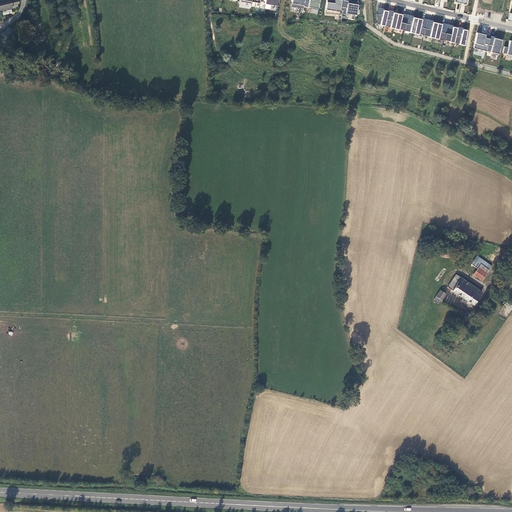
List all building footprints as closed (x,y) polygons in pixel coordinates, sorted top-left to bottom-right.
[(0,0),(0,11),(11,9),(18,7),(18,4),(19,4),(18,0),(13,0),(11,0),(10,0),(0,0)] [(304,0),(291,0),(291,6),(303,9),(303,6),(304,0)] [(317,10),(319,0),(304,0),(303,6),(312,8),(311,9),(317,10)] [(339,14),(341,0),(326,0),(324,13),(339,14)] [(356,15),(357,3),(341,0),(339,14),(350,15),(350,14),(356,15)] [(384,9),(378,8),(377,14),(377,25),(464,45),(468,29),(457,27),(457,28),(453,27),(453,25),(442,23),(441,24),(433,22),(433,21),(422,18),(421,19),(414,17),(414,16),(402,13),(401,15),(394,13),(394,12),(388,10),(387,11),(383,10),(384,9)] [(487,51),(490,39),(487,38),(487,35),(476,33),(473,48),(487,51)] [(511,41),(509,41),(508,48),(504,47),(502,53),(511,55),(511,41)] [(451,252),(437,250),(436,257),(450,258),(451,252)] [(482,281),(492,266),(477,255),(471,264),(477,268),(473,274),(482,281)] [(461,277),(456,274),(447,287),(473,306),(482,292),(461,277)] [(436,296),(441,300),(446,294),(440,290),(436,296)]
